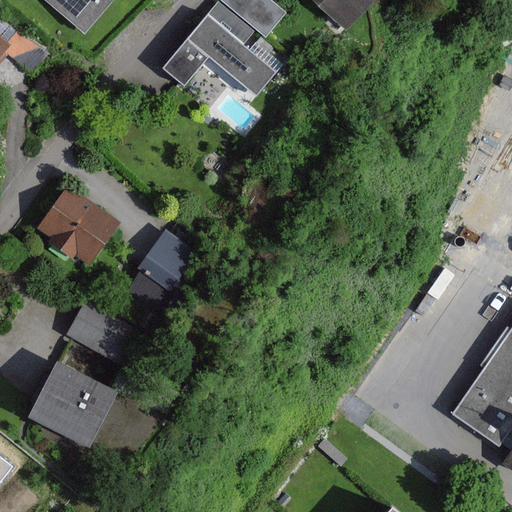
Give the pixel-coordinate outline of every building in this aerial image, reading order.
[(50,0),(85,31),(113,0),(50,0)] [(289,11),(276,0),(225,0),(269,35),(289,11)] [(373,0),(321,0),(348,26),(373,0)] [(188,84),(213,54),(261,93),(280,70),(211,14),(168,67),(188,84)] [(0,54),(9,44),(0,36),(0,54)] [(71,190),(45,227),(57,236),(54,240),(75,254),(78,250),(92,259),(117,222),(71,190)] [(184,285),(179,282),(199,253),(172,234),(161,250),(151,265),(135,290),(169,310),(184,285)] [(140,332),(89,303),(72,333),(123,361),(140,332)] [(511,334),(456,415),(501,446),(504,442),(511,447),(511,460),(509,464),(511,465),(511,334)] [(57,367),(31,417),(85,444),(111,395),(57,367)]
